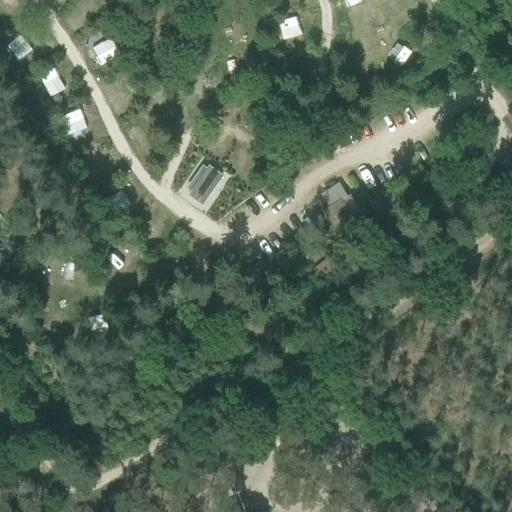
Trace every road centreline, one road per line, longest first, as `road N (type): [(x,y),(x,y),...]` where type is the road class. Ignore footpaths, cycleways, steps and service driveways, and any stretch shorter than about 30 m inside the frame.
road 1 (track): [(511,215),(314,342)]
road 2 (track): [(314,342),(453,511)]
